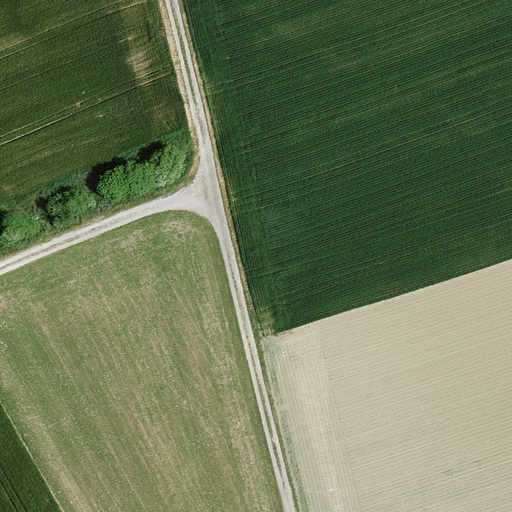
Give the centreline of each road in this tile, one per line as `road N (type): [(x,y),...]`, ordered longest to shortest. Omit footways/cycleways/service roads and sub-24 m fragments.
road 1 (track): [(170,0),(305,511)]
road 2 (track): [(0,271),(212,182)]
